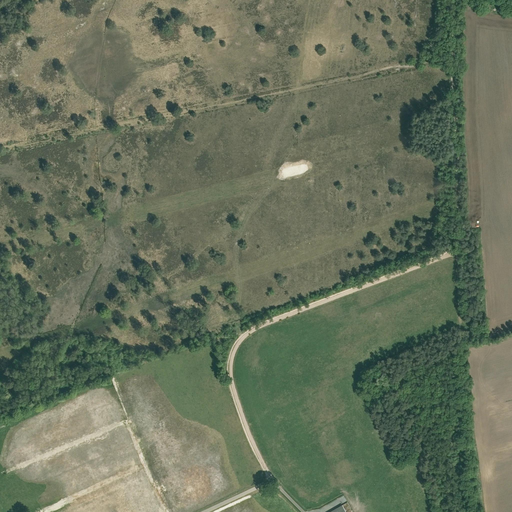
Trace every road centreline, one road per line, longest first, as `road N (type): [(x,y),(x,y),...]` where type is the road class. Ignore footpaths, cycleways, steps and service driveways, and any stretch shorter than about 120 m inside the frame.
road 1 (track): [(272,479),(240,412),(233,353),(258,327),(457,248),(454,56)]
road 2 (track): [(309,0),(294,141),(240,226),(240,339)]
road 3 (track): [(454,252),(468,511)]
road 4 (unclassified): [(202,511),(272,479),(303,511)]
